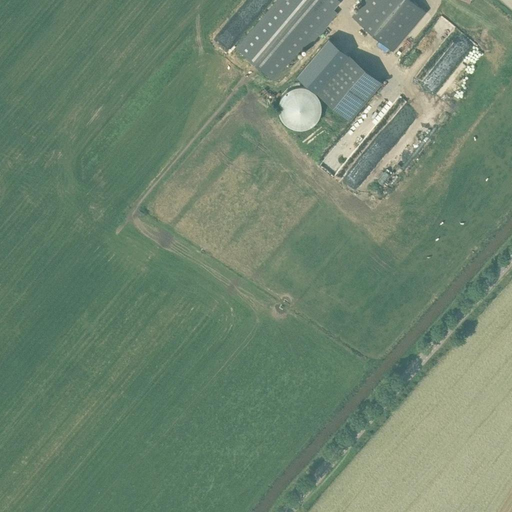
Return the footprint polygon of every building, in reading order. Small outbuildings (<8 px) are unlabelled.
[(340,1),(338,0),(277,0),(237,48),(273,79),(302,45),(307,48),(338,12),(333,9),(340,1)] [(365,0),(352,16),(385,44),(392,50),(426,11),(412,0),(365,0)] [(400,55),(404,50),(399,45),(395,50),(400,55)] [(352,119),(385,80),(347,49),(314,88),(352,119)] [(321,111),(321,107),(321,104),(320,100),(318,97),(316,94),(313,91),(310,89),(307,87),(303,86),(300,86),(296,86),(292,87),(289,89),(286,91),(283,94),(281,97),(280,100),(279,104),(278,107),(279,111),(280,115),(281,118),(283,121),(286,124),(289,126),(292,127),(296,128),(300,129),(303,128),(307,127),(310,126),(313,124),(316,121),(318,118),(320,115),(321,111)]
